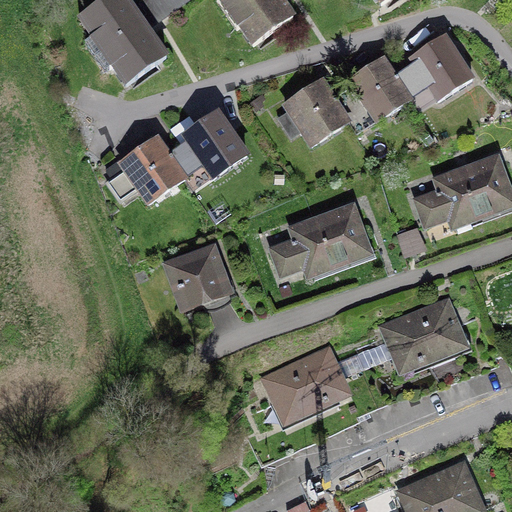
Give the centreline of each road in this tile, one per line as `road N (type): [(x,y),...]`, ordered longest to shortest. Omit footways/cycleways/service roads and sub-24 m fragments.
road 1 (residential): [(511,245),(220,349)]
road 2 (residential): [(272,511),(511,405)]
